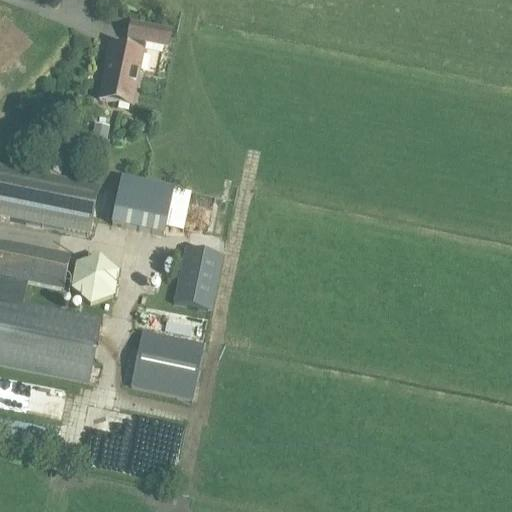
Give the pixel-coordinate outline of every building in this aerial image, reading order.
[(165,49),(168,33),(128,26),(125,42),(127,42),(125,52),(107,48),(97,101),(131,108),(143,45),(165,49)] [(58,179),(60,164),(48,162),(45,176),(58,179)] [(0,219),(89,237),(98,190),(0,170),(0,219)] [(173,189),(145,184),(122,179),(112,226),(164,236),(173,189)] [(0,366),(88,385),(101,322),(22,306),(27,285),(63,292),(69,259),(0,244),(0,366)] [(211,313),(222,258),(185,250),(174,305),(211,313)] [(71,264),(78,295),(88,293),(90,305),(119,299),(109,255),(71,264)] [(192,403),(203,349),(142,336),(131,390),(192,403)]
